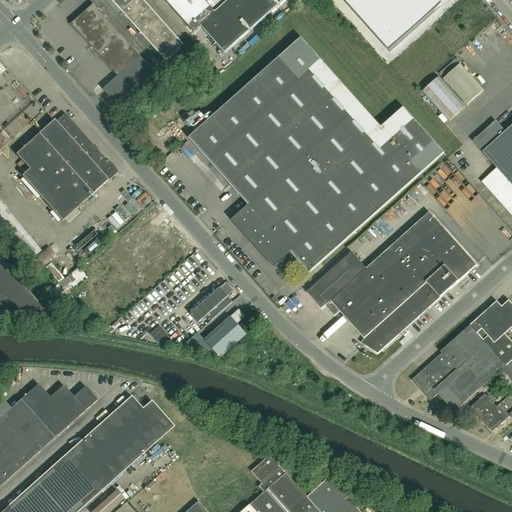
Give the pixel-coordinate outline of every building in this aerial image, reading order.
[(111,0),(115,5),(165,61),(183,45),(159,17),(143,0),(111,0)] [(163,0),(168,4),(194,34),(201,27),(225,54),(285,0),(163,0)] [(343,0),(390,52),(442,5),(437,0),(343,0)] [(71,25),(134,95),(156,75),(140,57),(98,10),(98,9),(94,5),(71,25)] [(289,251),(308,273),(320,263),(444,154),(403,108),(381,128),(301,38),(188,138),(248,206),(233,219),(273,265),(289,251)] [(467,106),(484,91),(461,65),(444,80),(467,106)] [(422,92),(449,122),(466,107),(439,77),(422,92)] [(61,221),(107,181),(117,172),(117,170),(115,167),(114,165),(112,164),(110,162),(108,160),(106,160),(104,161),(102,158),(103,158),(64,114),(55,122),(54,121),(16,154),(29,170),(22,176),(61,221)] [(511,126),(482,153),(497,169),(483,182),(511,215),(511,126)] [(0,224),(30,260),(39,272),(57,258),(47,247),(41,251),(0,200),(0,224)] [(351,252),(328,273),(306,292),(320,309),(324,306),(333,316),(339,311),(366,342),(363,345),(377,354),(443,295),(476,266),(428,213),(366,269),(351,252)] [(0,314),(51,319),(0,260),(0,314)] [(78,289),(91,279),(84,270),(76,277),(80,281),(75,285),(78,289)] [(232,303),(220,289),(190,315),(195,321),(198,324),(201,320),(207,315),(212,320),(232,303)] [(496,302),(440,352),(441,354),(411,381),(430,401),(437,394),(454,413),(461,407),(482,388),(484,386),(484,387),(494,378),(493,378),(499,373),(511,388),(511,343),(504,335),(511,328),(511,305),(508,301),(501,308),(496,302)] [(239,310),(204,341),(218,356),(221,359),(247,335),(238,325),(246,317),(239,310)] [(247,320),(246,320),(241,325),(245,329),(250,324),(247,320)] [(150,335),(160,346),(170,337),(160,326),(150,335)] [(0,485),(97,399),(85,387),(74,397),(63,385),(50,397),(38,384),(0,418),(0,485)] [(477,416),(481,421),(498,406),(498,405),(496,407),(485,395),(477,403),(475,399),(485,390),(482,388),(461,407),(467,414),(469,411),(476,418),(477,416)] [(77,511),(174,426),(151,401),(142,409),(131,396),(1,511),(77,511)] [(481,421),(492,432),(509,417),(498,406),(481,421)] [(361,511),(330,477),(307,497),(271,456),(252,472),(263,484),(260,487),(265,493),(242,511),(208,511),(200,502),(187,511),(361,511)] [(117,490),(92,511),(109,511),(124,499),(117,490)]
